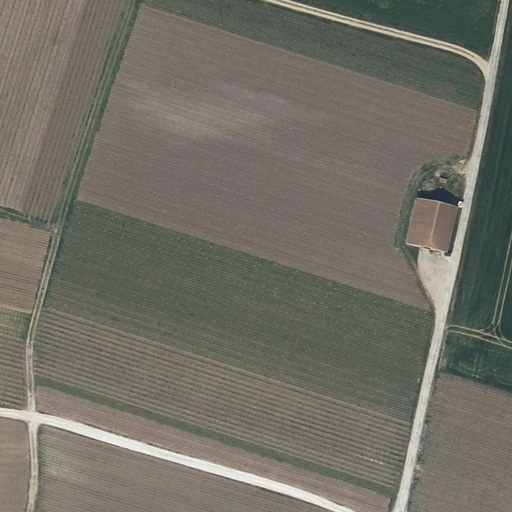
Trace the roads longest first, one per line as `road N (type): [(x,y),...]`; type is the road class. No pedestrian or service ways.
road 1 (track): [(502,0),(397,511)]
road 2 (track): [(125,0),(26,335),(27,411)]
road 3 (track): [(334,511),(27,411),(0,409)]
road 4 (track): [(489,67),(463,49),(281,0)]
